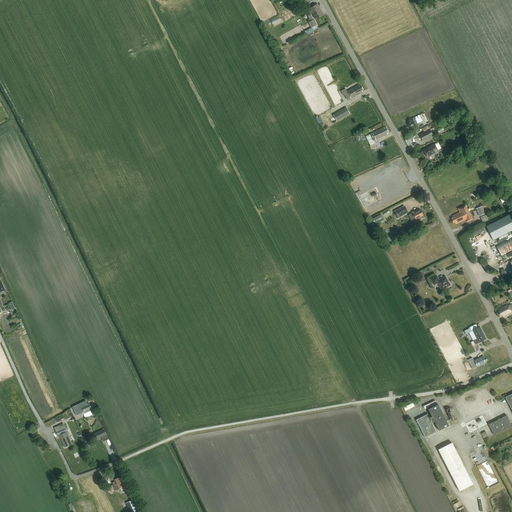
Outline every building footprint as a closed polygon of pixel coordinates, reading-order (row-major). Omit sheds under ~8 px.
[(303,13),(309,9),(304,0),(298,3),(303,13)] [(323,14),(322,12),(318,4),(310,8),(315,18),(323,14)] [(314,19),(308,23),(311,28),(316,25),(314,19)] [(358,85),(347,91),(347,92),(351,99),(360,93),(362,92),(362,91),(363,90),(361,86),(360,87),(358,85)] [(337,122),(350,114),(346,107),(333,115),(337,122)] [(419,115),(412,119),(415,125),(422,121),(419,115)] [(384,128),(371,134),(373,140),(375,139),(376,140),(388,134),(387,133),(388,132),(386,128),(385,129),(384,128)] [(430,130),(420,135),(423,141),(433,136),(430,130)] [(364,132),(355,136),(357,141),(364,137),(365,137),(366,136),(364,132)] [(366,136),(365,137),(371,149),(376,147),(375,144),(373,140),(371,134),(366,136)] [(434,154),(438,152),(438,150),(434,144),(424,150),(427,157),(434,154)] [(511,204),(507,195),(502,198),(507,208),(511,204)] [(456,224),(466,219),(467,222),(472,220),(465,205),(458,209),(460,213),(453,216),(453,218),(452,218),(454,223),(456,222),(456,224)] [(403,207),(394,211),(398,218),(406,214),(403,207)] [(481,207),(475,209),(478,216),(479,216),(479,217),(483,216),(483,214),(484,214),(481,207)] [(423,216),(420,209),(417,211),(417,210),(412,213),(415,219),(414,220),(416,223),(424,219),(423,216)] [(511,213),(486,226),(493,240),(511,231),(511,233),(511,239),(496,247),(501,256),(511,250),(511,213)] [(381,215),(372,219),(374,224),(383,219),(381,215)] [(481,227),(470,232),(473,237),(484,231),(481,227)] [(448,287),(450,286),(449,283),(445,277),(439,280),(437,276),(430,279),(433,285),(438,283),(441,290),(447,287),(448,287)] [(511,311),(511,310),(511,306),(511,305),(508,306),(499,310),(500,311),(499,312),(501,316),(502,315),(503,317),(511,312),(511,311)] [(480,327),(472,331),(477,339),(479,343),(486,339),(480,327)] [(483,356),(474,360),(477,366),(486,362),(483,356)] [(477,367),(474,361),(473,358),(468,361),(473,369),(477,367)] [(86,401),(73,407),(76,415),(83,413),(83,414),(90,411),(90,409),(91,408),(89,403),(87,404),(86,401)] [(425,409),(436,403),(435,401),(423,406),(425,409)] [(439,431),(449,426),(438,405),(428,410),(439,431)] [(425,438),(436,432),(427,414),(416,420),(425,438)] [(494,435),(511,426),(507,416),(488,425),(494,435)] [(471,421),(473,426),(470,427),(471,431),(478,429),(475,420),(471,421)] [(64,448),(72,444),(63,424),(54,428),(57,434),(58,434),(59,434),(64,448)] [(104,429),(93,434),(96,440),(107,435),(104,429)] [(459,491),(473,484),(452,443),(438,450),(459,491)] [(114,490),(118,488),(119,489),(126,486),(123,478),(121,479),(120,477),(115,480),(117,483),(116,484),(115,481),(112,483),(113,485),(109,487),(111,492),(114,491),(114,490)] [(130,511),(137,511),(133,500),(126,503),(130,511)]
